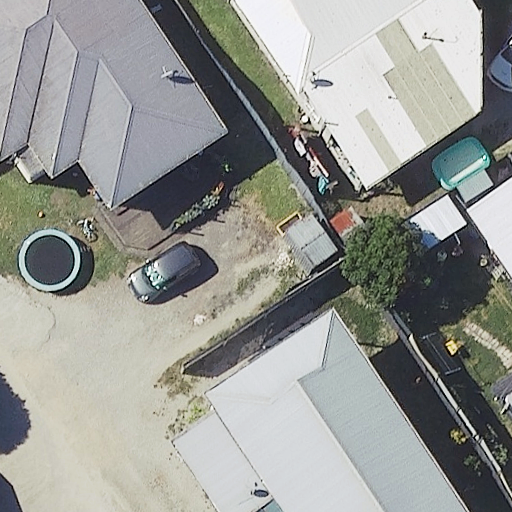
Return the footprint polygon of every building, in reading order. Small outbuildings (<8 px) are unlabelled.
[(192,139),(105,0),(0,0),(0,185),(47,156),(81,209),(192,139)] [(466,113),(458,14),(448,0),(194,0),(338,203),(466,113)] [(511,159),(436,210),(511,324),(511,159)] [(440,511),(300,307),(171,395),(187,418),(131,456),(169,511),(221,511),(240,499),(248,511),(440,511)] [(511,424),(501,432),(511,449),(511,424)]
